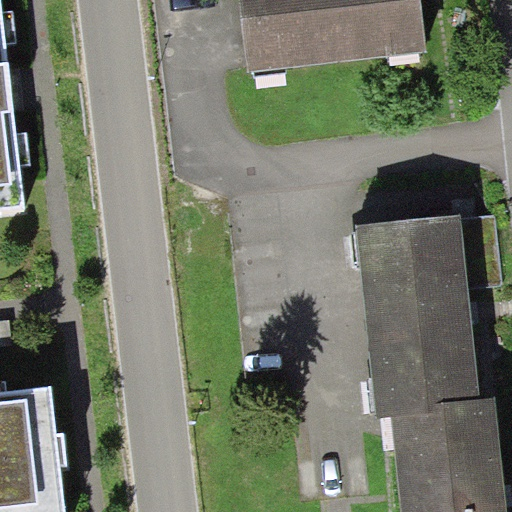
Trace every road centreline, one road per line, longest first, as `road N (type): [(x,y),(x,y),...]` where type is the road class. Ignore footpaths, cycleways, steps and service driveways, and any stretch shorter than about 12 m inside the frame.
road 1 (unknown): [(511,140),(310,164),(342,488)]
road 2 (tertiary): [(109,0),(172,511)]
